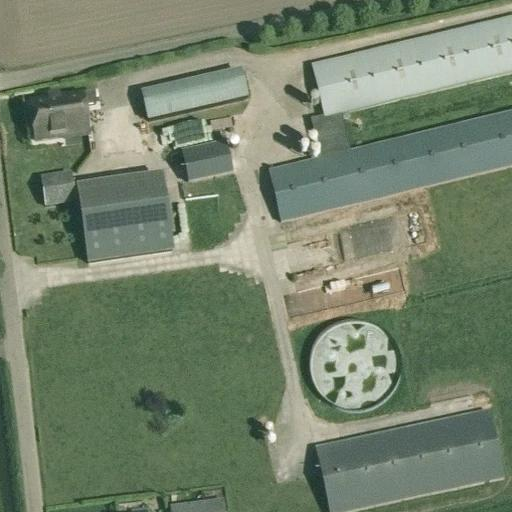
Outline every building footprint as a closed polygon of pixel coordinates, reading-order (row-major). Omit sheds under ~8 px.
[(511,168),(511,114),(349,153),(341,117),(511,75),(511,18),(310,67),(323,118),(309,121),(319,160),(266,173),(278,225),(511,168)] [(234,74),(140,95),(145,120),(240,98),(247,96),(241,72),(234,74)] [(82,97),(30,105),(36,143),(64,139),(64,141),(66,141),(65,133),(85,130),(86,137),(88,137),(82,97)] [(94,122),(97,137),(127,131),(124,116),(94,122)] [(197,123),(150,126),(151,143),(198,140),(197,123)] [(232,177),(225,144),(184,153),(191,186),(232,177)] [(75,204),(70,174),(40,179),(44,209),(75,204)] [(162,181),(77,193),(88,265),(172,253),(162,181)] [(408,218),(366,226),(369,243),(411,235),(408,218)] [(322,337),(319,340),(314,347),(310,355),(308,364),(308,373),(309,381),(313,390),(317,397),(323,404),(331,409),(339,413),(347,415),(356,415),(365,414),(373,411),(381,407),(388,401),(393,394),(397,386),(399,377),(400,368),(399,359),(396,351),(392,343),(386,336),(379,331),(371,327),(363,324),(354,323),(345,324),(336,327),(329,331),(322,337)] [(358,511),(503,481),(489,414),(316,451),(328,511),(358,511)]
